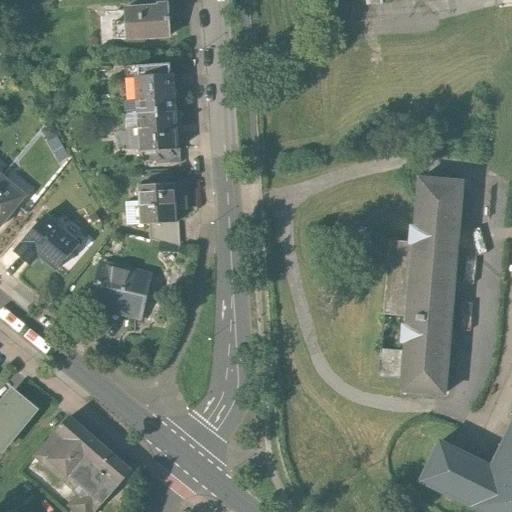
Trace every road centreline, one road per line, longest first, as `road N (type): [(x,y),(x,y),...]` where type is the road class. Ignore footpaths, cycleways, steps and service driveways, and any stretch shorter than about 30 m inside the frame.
road 1 (residential): [(214,0),(231,381),(213,422),(184,457)]
road 2 (tertiary): [(0,307),(184,457)]
